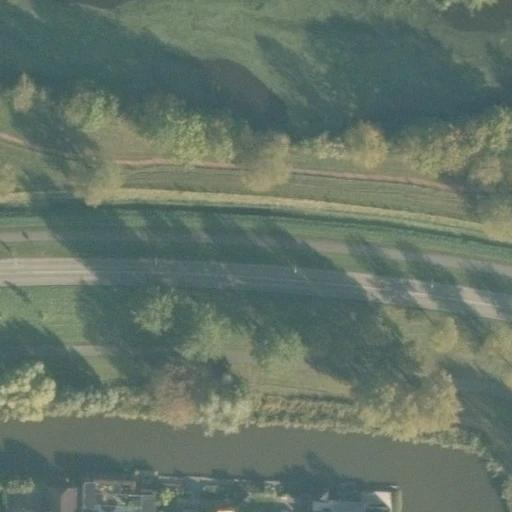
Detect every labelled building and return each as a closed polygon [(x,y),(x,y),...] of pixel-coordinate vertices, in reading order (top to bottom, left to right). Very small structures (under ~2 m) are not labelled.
[(72,511),(73,489),(46,488),(45,511),(24,511),(72,511)] [(315,501),(322,501),(327,498),(327,490),(315,490),(315,501)] [(235,506),(243,506),(248,501),(249,493),(236,493),(235,506)] [(94,508),(94,496),(83,495),(83,508),(94,508)] [(153,511),(153,500),(140,500),(140,511),(153,511)]
